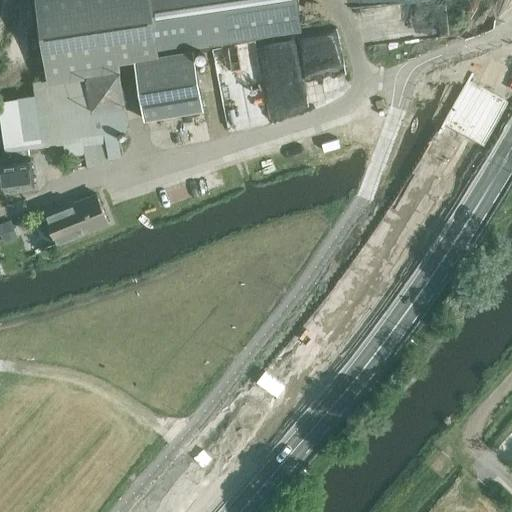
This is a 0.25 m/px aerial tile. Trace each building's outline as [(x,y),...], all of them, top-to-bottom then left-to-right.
[(36,0),(46,80),(85,74),(86,78),(121,73),(121,70),(122,70),(121,62),(160,57),(159,54),(151,0),(36,0)] [(297,0),(151,0),(159,54),(302,32),(297,0)] [(197,55),(138,64),(148,123),(207,114),(197,55)] [(121,73),(86,78),(85,74),(46,80),(35,81),(46,149),(86,143),(90,166),(113,162),(112,158),(122,157),(118,131),(129,129),(125,104),(126,104),(121,73)] [(32,158),(2,162),(6,192),(36,188),(32,158)] [(109,223),(97,193),(47,213),(57,237),(70,232),(72,238),(109,223)] [(2,223),(0,223),(0,229),(2,234),(5,242),(19,237),(12,219),(2,223)] [(47,235),(42,237),(37,223),(24,228),(32,249),(50,243),(47,235)]
